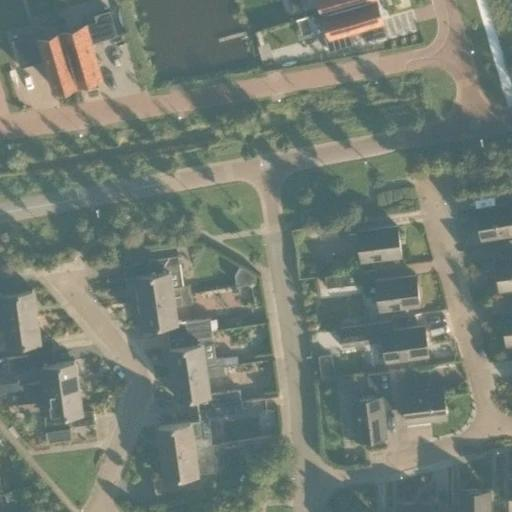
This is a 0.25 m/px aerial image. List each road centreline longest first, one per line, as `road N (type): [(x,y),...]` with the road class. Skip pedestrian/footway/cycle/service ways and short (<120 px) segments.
road 1 (residential): [(458,52),(0,130)]
road 2 (unclassified): [(305,477),(297,361),(264,165)]
road 3 (tertiary): [(0,213),(264,165)]
road 4 (residential): [(96,511),(140,377),(63,284)]
road 5 (residential): [(491,432),(424,179)]
road 6 (tertiary): [(264,165),(478,124)]
road 7 (residential): [(305,477),(376,470),(491,432)]
